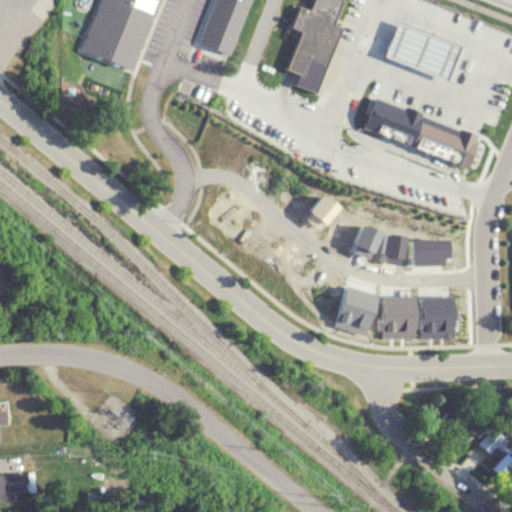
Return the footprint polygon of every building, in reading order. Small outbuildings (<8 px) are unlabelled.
[(130,68),(159,0),(98,0),(78,46),(130,68)] [(212,0),(197,36),(229,51),(252,0),(212,0)] [(313,92),(336,24),(331,22),(338,0),(308,0),(305,9),(293,5),(286,27),(295,30),(282,69),(295,73),(291,84),(313,92)] [(400,20),(385,55),(421,70),(446,80),(461,46),(437,36),(400,20)] [(375,97),(364,127),(468,167),(479,137),(375,97)] [(433,428),(446,440),(462,421),(449,410),(433,428)] [(484,425),(474,416),(464,427),(473,436),(484,425)] [(500,438),(488,428),(473,447),(485,457),(500,438)] [(485,469),(504,484),(511,473),(511,465),(497,454),(485,469)] [(8,492),(25,491),(23,473),(0,474),(0,501),(8,501),(8,492)]
